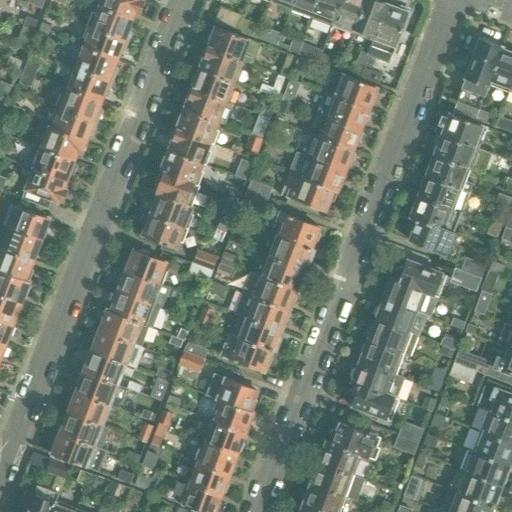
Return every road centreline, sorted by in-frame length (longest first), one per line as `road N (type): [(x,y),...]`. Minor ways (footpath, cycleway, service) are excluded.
road 1 (residential): [(452,0),(256,511)]
road 2 (residential): [(0,475),(183,0)]
